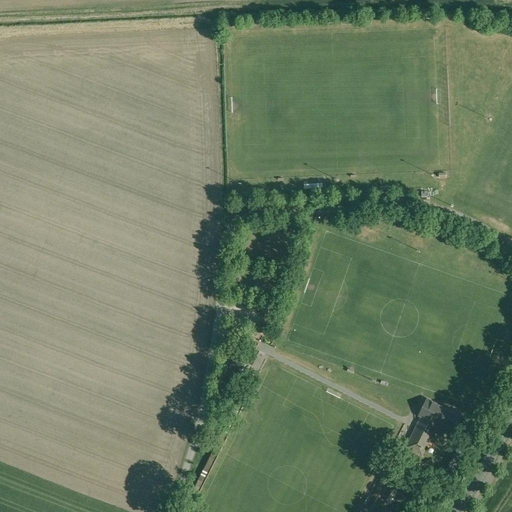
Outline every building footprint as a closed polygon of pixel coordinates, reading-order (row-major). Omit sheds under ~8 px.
[(248,364),(256,369),(257,369),(255,368),(262,355),(255,352),(248,364)] [(248,364),(236,358),(228,375),(247,385),(256,369),(248,364)] [(238,404),(192,494),(191,495),(195,496),(241,404),(238,403),(238,404)] [(458,418),(429,404),(422,417),(453,432),(460,416),(459,416),(458,418)] [(436,426),(421,419),(407,447),(422,455),(436,426)] [(450,469),(457,471),(467,447),(460,445),(450,469)]
